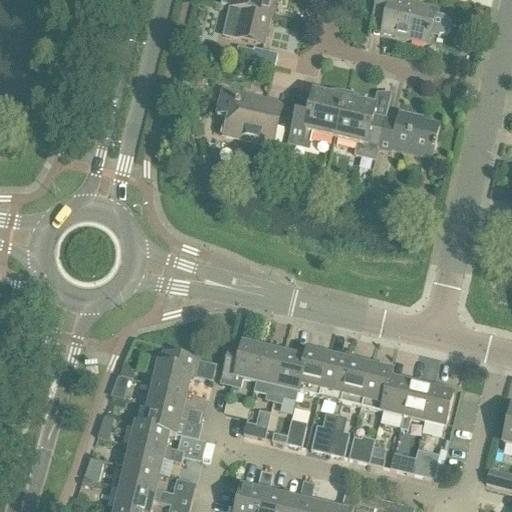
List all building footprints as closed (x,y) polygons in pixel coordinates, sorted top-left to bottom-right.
[(223,0),(221,7),(230,9),(267,18),(270,19),(272,10),(274,0),(223,0)] [(435,15),(392,5),(392,0),(376,0),(372,20),(384,22),(381,37),(427,48),(430,36),(439,38),(446,37),(449,31),(448,25),(443,21),(434,19),(435,15)] [(270,19),(267,18),(230,9),(224,38),(263,47),(270,19)] [(275,69),(278,57),(254,52),(251,64),(275,69)] [(271,150),(279,113),(265,109),(266,104),(224,94),(218,120),(223,121),(220,138),(271,150)] [(313,137),(334,142),(345,97),(328,95),(327,99),(314,95),(312,102),(299,99),(289,144),(311,149),(313,137)] [(384,130),(382,130),(371,127),(375,110),(362,107),(362,104),(346,97),(345,97),(334,142),(357,148),(354,160),(376,165),(379,155),(384,130)] [(384,124),(382,130),(384,130),(379,155),(390,157),(393,151),(431,160),(439,128),(422,125),(422,126),(414,124),(415,119),(399,115),(396,127),(384,124)] [(231,351),(221,390),(238,394),(240,383),(256,386),(264,355),(241,350),(241,353),(231,351)] [(265,405),(274,407),(276,398),(285,360),(264,355),(256,386),(253,396),(267,399),(265,405)] [(159,367),(154,388),(185,396),(189,381),(213,387),(217,370),(199,366),(199,365),(163,356),(160,367),(159,367)] [(297,406),(299,397),(308,357),(306,357),(305,364),(285,360),(276,398),(274,407),(283,409),(284,403),(297,406)] [(300,397),(319,402),(329,362),(308,357),(299,397),(300,397)] [(340,407),(350,367),(329,362),(319,402),(340,407)] [(361,412),(371,372),(350,367),(340,407),(361,412)] [(382,417),(392,377),(371,372),(361,412),(382,417)] [(403,422),(411,390),(391,385),(393,377),(392,377),(382,417),(403,422)] [(180,417),(179,423),(190,425),(192,414),(182,411),(185,396),(154,388),(149,410),(180,417)] [(424,427),(432,395),(411,390),(403,422),(400,434),(407,435),(410,424),(424,427)] [(432,395),(424,427),(445,432),(453,400),(432,395)] [(249,411),(228,406),(226,418),(246,423),(249,411)] [(175,438),(179,423),(180,417),(149,410),(144,429),(137,427),(136,428),(175,438)] [(511,449),(511,413),(503,448),(511,449)] [(199,427),(202,416),(192,414),(190,425),(199,427)] [(299,451),(305,427),(292,424),(289,441),(287,449),(299,451)] [(258,441),(260,429),(247,426),(244,438),(258,441)] [(175,438),(136,428),(131,450),(163,457),(162,463),(172,466),(175,454),(164,452),(168,437),(175,439),(175,438)] [(328,458),(334,434),(316,430),(310,454),(314,455),(328,458)] [(341,461),(347,438),(334,434),(328,458),(341,461)] [(272,445),(287,449),(289,441),(274,438),(272,445)] [(371,460),(374,444),(361,441),(361,444),(354,442),(349,463),(370,468),(372,461),(371,460)] [(131,450),(126,471),(158,478),(162,463),(163,457),(131,450)] [(175,454),(172,466),(181,468),(184,456),(175,454)] [(418,454),(416,463),(414,471),(412,479),(433,483),(439,459),(418,454)] [(414,471),(416,463),(394,458),(391,474),(412,479),(414,471)] [(372,461),(370,468),(383,472),(385,464),(372,461)] [(152,505),(172,510),(174,499),(154,494),(158,478),(126,471),(121,491),(153,499),(152,505)] [(511,494),(511,479),(490,474),(487,488),(511,494)] [(262,476),(259,486),(270,489),(273,479),(262,476)] [(262,497),(258,511),(280,511),(283,502),(268,499),(270,489),(259,486),(257,496),(262,497)] [(301,496),(313,499),(315,489),(304,486),(301,496)] [(121,491),(116,511),(150,511),(152,505),(153,499),(121,491)] [(241,492),(235,511),(258,511),(262,497),(257,496),(241,492)] [(283,502),(280,511),(302,511),(304,507),(310,508),(313,499),(301,496),(298,506),(283,502)] [(357,499),(346,496),(343,506),(355,509),(357,499)] [(172,510),(180,511),(190,511),(193,503),(174,499),(172,510)]
